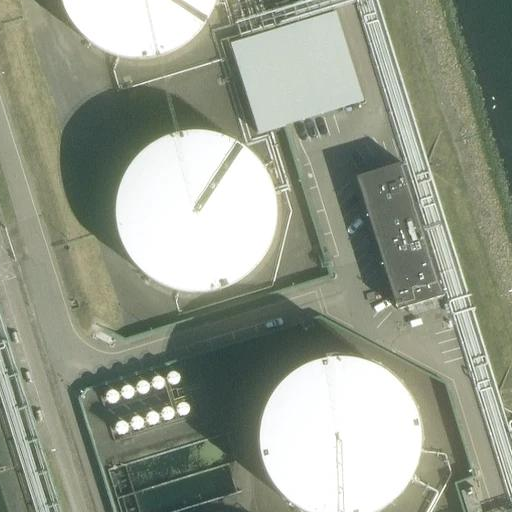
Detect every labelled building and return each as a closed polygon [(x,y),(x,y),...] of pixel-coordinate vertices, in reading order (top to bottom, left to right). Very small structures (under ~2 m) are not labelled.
[(66,0),(68,4),(72,13),(78,22),(85,30),(93,37),(102,43),(112,47),(122,50),(132,52),(143,53),(154,52),(164,49),(174,46),(183,41),(192,34),(200,27),(206,19),(212,10),(216,0),(215,0),(66,0)] [(336,7),(229,39),(256,134),(367,103),(336,7)] [(265,219),(265,209),(264,198),(261,188),(257,178),(252,169),(245,161),(238,153),(229,147),(220,142),(210,138),(200,135),(189,134),(179,134),(168,136),(158,139),(148,143),(139,149),(131,156),(124,164),(118,172),(113,182),(109,192),(107,202),(106,213),(107,223),(109,234),(112,244),(117,253),(123,262),(130,270),(138,277),(147,282),(157,287),(167,290),(177,292),(188,292),(198,292),(209,289),(219,285),(228,280),(237,274),(244,267),(251,259),(256,250),(261,240),(264,230),(265,219)] [(394,313),(443,298),(402,164),(353,180),(394,313)] [(410,444),(410,434),(409,423),(406,413),(402,403),(397,394),(390,386),(383,378),(374,372),(365,367),(355,363),(345,360),(334,359),(324,360),(313,361),(303,364),(293,369),(284,374),(276,381),(269,389),(263,398),(258,407),(254,417),(252,427),(251,438),(252,448),(254,459),(257,469),(262,478),(268,487),(275,495),(283,502),(292,508),(301,511),(360,511),(364,511),(373,506),(382,500),(389,492),(396,484),(402,475),(406,465),(409,455),(410,444)]
